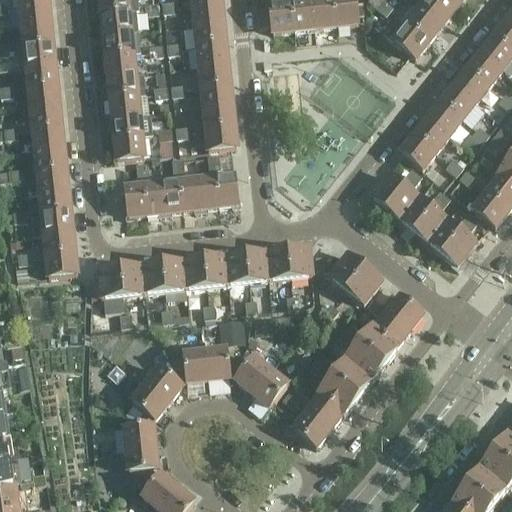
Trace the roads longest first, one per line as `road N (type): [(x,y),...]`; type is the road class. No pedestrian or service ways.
road 1 (residential): [(69,0),(99,249),(115,255),(263,236)]
road 2 (residential): [(316,477),(226,406),(198,409),(174,433),(175,460),(230,511)]
road 3 (residential): [(326,217),(498,0)]
road 4 (residential): [(263,236),(237,0)]
road 5 (tertiary): [(486,341),(352,511)]
road 6 (residential): [(448,315),(316,477)]
road 7 (tertiary): [(371,511),(502,354)]
road 8 (residential): [(448,315),(326,217)]
road 9 (residential): [(432,511),(511,412)]
